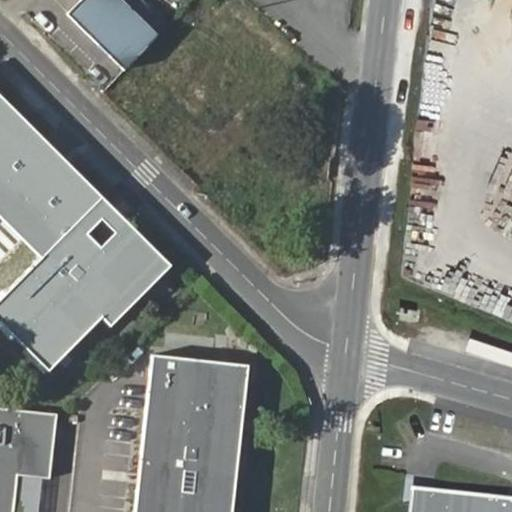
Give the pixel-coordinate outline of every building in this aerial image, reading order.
[(125,67),(167,23),(143,0),(77,0),(66,11),(125,67)] [(235,19),(175,94),(212,123),(272,48),(235,19)] [(170,269),(0,101),(0,219),(39,257),(0,296),(0,318),(48,365),(98,314),(112,327),(170,269)] [(230,511),(245,362),(148,353),(132,511),(230,511)] [(54,411),(0,405),(0,511),(11,511),(16,472),(40,474),(48,475),(54,411)] [(423,510),(444,491),(426,488),(423,510)] [(511,511),(511,499),(444,491),(423,510),(423,511),(511,511)]
